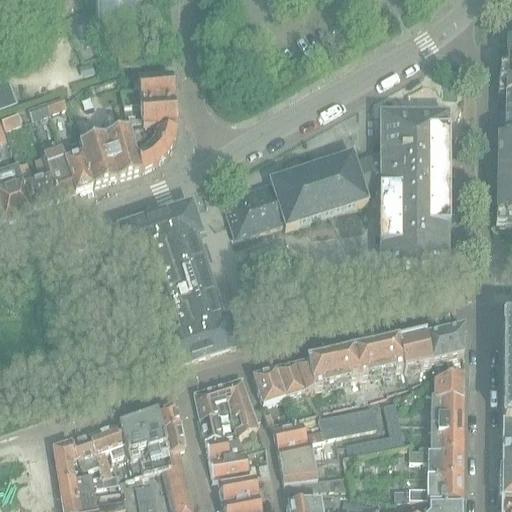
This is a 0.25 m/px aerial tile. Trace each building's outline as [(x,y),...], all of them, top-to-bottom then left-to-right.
[(94,0),(96,39),(150,38),(149,0),(94,0)] [(495,166),(494,230),(495,230),(505,230),(505,224),(511,224),(511,50),(504,50),(504,77),(498,76),(498,89),(504,89),(503,166),(495,166)] [(124,69),(140,69),(139,52),(124,52),(124,69)] [(137,84),(140,107),(174,104),(171,81),(137,84)] [(0,108),(15,103),(10,90),(1,93),(0,91),(0,108)] [(61,100),(46,106),(51,118),(66,112),(61,100)] [(174,104),(140,107),(143,132),(176,129),(174,104)] [(17,117),(2,123),(7,135),(22,129),(17,117)] [(379,289),(447,288),(446,129),(446,120),(379,120),(378,129),(378,158),(354,166),(351,159),(268,186),(269,190),(220,206),(233,246),(282,230),(284,234),(367,207),(364,199),(378,194),(379,289)] [(137,136),(129,136),(141,176),(154,170),(166,159),(173,147),(176,133),(157,135),(155,140),(151,148),(143,155),(137,136)] [(141,176),(129,136),(128,136),(128,135),(103,142),(117,184),(140,177),(141,176)] [(117,184),(103,142),(77,150),(78,151),(81,161),(92,192),(117,184)] [(78,151),(61,156),(75,198),(92,192),(81,161),(78,151)] [(60,155),(43,161),(42,161),(48,181),(56,205),(75,198),(61,156),(60,155)] [(25,167),(17,169),(32,214),(56,205),(48,181),(42,161),(43,161),(34,164),(41,183),(32,186),(25,167)] [(0,215),(2,224),(32,214),(17,169),(17,167),(0,172),(0,215)] [(165,376),(236,352),(226,323),(220,325),(193,242),(198,240),(189,211),(119,234),(128,264),(134,262),(161,344),(156,346),(165,376)] [(290,333),(282,303),(266,308),(274,338),(290,333)] [(501,431),(511,431),(511,330),(510,330),(510,329),(504,329),(504,330),(502,330),(502,332),(501,332),(501,339),(502,339),(501,423),(500,430),(501,430),(501,431)] [(448,364),(462,361),(463,332),(442,336),(448,364)] [(442,336),(424,341),(430,369),(448,364),(442,336)] [(424,341),(397,347),(402,375),(403,378),(431,371),(430,369),(424,341)] [(358,385),(402,375),(397,347),(353,358),(358,385)] [(314,395),(315,395),(358,385),(353,358),(308,368),(314,395)] [(307,397),(314,395),(308,368),(291,372),(276,376),(284,403),(307,397)] [(276,376),(275,376),(251,382),(262,411),(283,404),(284,403),(276,376)] [(430,403),(430,405),(461,405),(462,379),(457,381),(433,386),(432,403),(430,403)] [(240,384),(227,388),(232,404),(231,405),(234,414),(230,415),(228,418),(234,441),(238,442),(257,433),(240,384)] [(232,404),(227,388),(194,399),(199,424),(228,418),(230,415),(234,414),(231,405),(232,404)] [(430,405),(429,429),(461,429),(461,405),(430,405)] [(394,408),(383,410),(384,420),(396,418),(394,408)] [(173,411),(155,417),(161,436),(179,430),(173,411)] [(370,413),(364,414),(366,425),(373,423),(370,413)] [(364,414),(357,416),(359,426),(366,425),(364,414)] [(357,416),(350,417),(352,427),(359,426),(357,416)] [(155,417),(115,431),(124,460),(127,470),(137,467),(141,480),(160,475),(162,475),(159,462),(160,462),(159,459),(168,457),(161,436),(155,417)] [(350,417),(344,418),(346,429),(352,427),(350,417)] [(234,441),(228,418),(199,424),(204,447),(221,443),(234,441)] [(344,418),(337,420),(339,430),(346,429),(344,418)] [(337,420),(330,421),(332,431),(339,430),(337,420)] [(330,421),(324,422),(326,433),(332,431),(330,421)] [(324,422),(317,424),(320,434),(326,433),(324,422)] [(397,422),(385,424),(388,437),(399,435),(397,422)] [(373,423),(366,425),(368,435),(375,434),(373,423)] [(366,425),(359,426),(361,436),(368,435),(366,425)] [(359,426),(352,427),(354,438),(361,436),(359,426)] [(352,427),(346,429),(348,439),(354,438),(352,427)] [(301,428),(271,435),(276,455),(309,449),(323,446),(323,444),(320,436),(303,440),(301,428)] [(346,429),(339,430),(341,440),(348,439),(346,429)] [(429,429),(429,453),(461,454),(461,429),(429,429)] [(161,436),(168,457),(168,458),(179,455),(184,454),(179,430),(161,436)] [(339,430),(332,431),(334,442),(341,440),(339,430)] [(115,431),(87,441),(97,472),(100,481),(101,485),(110,482),(103,458),(108,457),(110,464),(124,460),(115,431)] [(326,433),(320,434),(320,436),(323,444),(334,442),(332,431),(326,433)] [(511,431),(501,431),(501,452),(511,452),(511,431)] [(400,439),(389,441),(392,454),(402,452),(400,439)] [(87,441),(71,446),(81,481),(82,485),(100,481),(97,472),(87,441)] [(221,443),(204,447),(207,464),(241,459),(238,442),(234,441),(221,443)] [(389,441),(381,443),(383,456),(392,454),(389,441)] [(381,443),(372,445),(375,457),(383,456),(381,443)] [(372,445),(366,446),(369,459),(375,457),(372,445)] [(58,488),(82,485),(81,481),(77,468),(71,446),(52,452),(58,488)] [(366,446),(360,447),(362,460),(369,459),(366,446)] [(360,447),(353,449),(356,461),(362,460),(360,447)] [(309,449),(276,455),(279,472),(312,467),(309,449)] [(353,449),(345,450),(347,463),(356,461),(353,449)] [(511,452),(501,452),(501,473),(511,473),(511,452)] [(426,468),(426,482),(461,482),(461,454),(429,453),(419,454),(418,455),(418,457),(408,457),(408,467),(426,468)] [(159,462),(162,475),(182,470),(179,455),(168,458),(168,457),(159,459),(160,462),(159,462)] [(241,459),(207,464),(212,486),(248,480),(245,458),(241,459)] [(312,467),(279,472),(282,490),(316,486),(315,485),(312,467)] [(182,470),(162,475),(160,475),(163,487),(185,482),(182,470)] [(511,473),(501,473),(500,506),(511,506),(511,473)] [(0,479),(0,511),(15,511),(5,478),(0,479)] [(82,485),(58,488),(61,507),(92,502),(91,492),(102,490),(102,492),(117,489),(115,481),(110,482),(101,485),(100,481),(82,485)] [(188,494),(185,482),(163,487),(166,499),(188,494)] [(316,486),(282,490),(283,496),(350,495),(347,482),(315,485),(316,486)] [(461,482),(426,482),(426,496),(408,496),(408,497),(396,497),(396,507),(398,507),(398,508),(408,507),(460,507),(461,482)] [(219,491),(222,511),(257,505),(253,484),(219,491)] [(137,511),(154,511),(151,487),(134,489),(137,511)] [(166,499),(169,511),(190,506),(188,494),(166,499)] [(339,511),(364,511),(364,503),(349,500),(349,501),(338,501),(339,511)] [(93,511),(92,502),(61,507),(62,511),(123,511),(122,508),(98,511),(93,511)]
